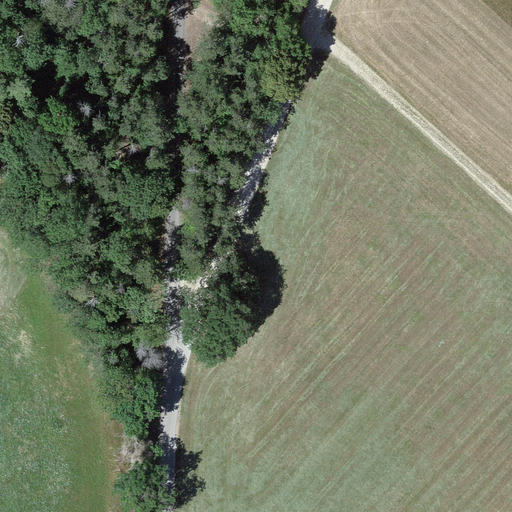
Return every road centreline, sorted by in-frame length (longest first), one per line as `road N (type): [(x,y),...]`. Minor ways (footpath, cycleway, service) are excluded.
road 1 (track): [(322,0),(172,371)]
road 2 (unclassified): [(172,371),(177,0)]
road 3 (track): [(309,30),(344,52),(511,204)]
road 4 (unclassified): [(172,371),(164,511)]
